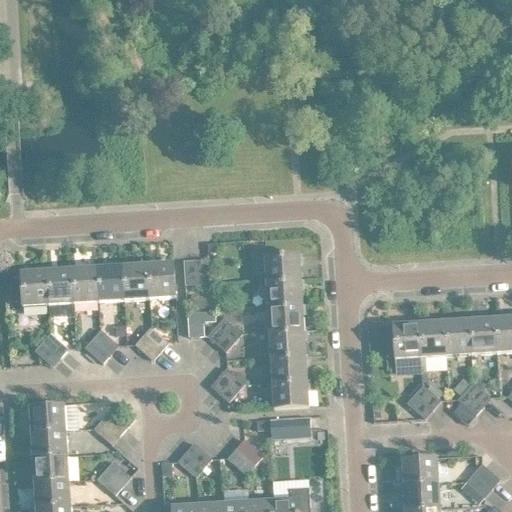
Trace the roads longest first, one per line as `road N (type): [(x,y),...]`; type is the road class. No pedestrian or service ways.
road 1 (residential): [(18,229),(328,207),(341,219),(347,281)]
road 2 (residential): [(347,281),(511,271)]
road 3 (residential): [(347,281),(355,441)]
road 4 (residential): [(355,441),(486,434),(511,445)]
road 5 (residential): [(0,391),(140,383)]
road 6 (residential): [(140,383),(186,381),(195,398),(190,417),(151,426)]
